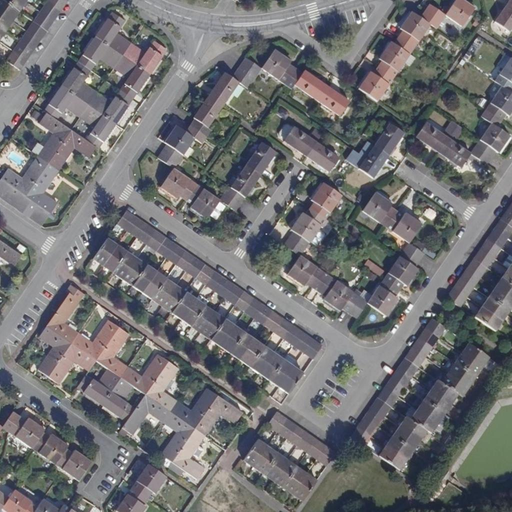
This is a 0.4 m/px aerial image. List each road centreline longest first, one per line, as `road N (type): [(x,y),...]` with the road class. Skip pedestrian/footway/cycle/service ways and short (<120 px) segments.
road 1 (residential): [(339,342),(298,404),(333,429),(378,367)]
road 2 (residential): [(104,182),(188,66),(201,22)]
road 3 (residential): [(94,490),(119,453),(0,373)]
road 4 (residential): [(378,367),(477,219)]
road 5 (unclassified): [(201,22),(250,24),(351,0)]
road 6 (residential): [(104,182),(230,265)]
road 7 (unknown): [(288,18),(346,64),(387,0)]
road 8 (residential): [(230,265),(339,342)]
road 9 (residential): [(13,106),(88,0)]
